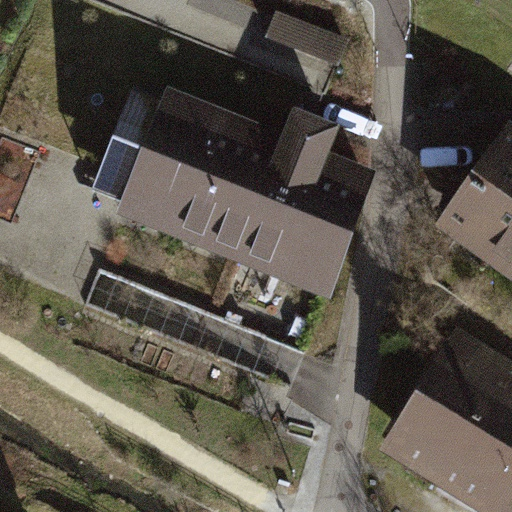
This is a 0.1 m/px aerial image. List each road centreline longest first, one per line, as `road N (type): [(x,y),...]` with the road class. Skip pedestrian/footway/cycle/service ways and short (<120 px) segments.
road 1 (residential): [(335,511),(394,124)]
road 2 (track): [(277,511),(0,348)]
